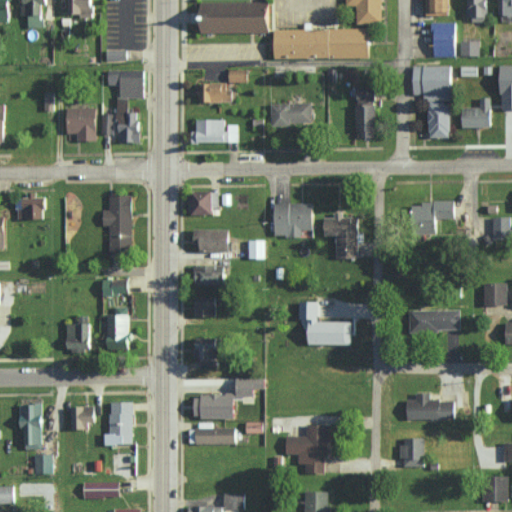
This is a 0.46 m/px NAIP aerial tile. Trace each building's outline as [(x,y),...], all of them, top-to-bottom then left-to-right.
[(10,0),(0,0),(0,21),(10,21),(10,0)] [(29,26),(45,26),(45,4),(48,4),(48,0),(23,0),(24,14),(29,15),(29,26)] [(95,0),(69,0),(69,13),(79,13),(79,17),(95,17),(95,0)] [(350,0),(350,6),(361,6),(361,23),(385,24),(385,0),(350,0)] [(450,0),(425,0),(426,15),(451,14),(450,0)] [(467,0),(467,19),(487,20),(487,0),(467,0)] [(511,0),(498,0),(499,21),(511,21),(511,0)] [(203,3),(203,34),(272,33),(272,2),(203,3)] [(457,22),(434,22),(434,56),(457,56),(457,22)] [(275,29),(275,58),(373,57),(372,28),(275,29)] [(481,41),(461,40),(461,55),(481,55),(481,41)] [(108,59),(128,58),(127,49),(108,50),(108,59)] [(502,109),(511,108),(511,64),(501,65),(502,109)] [(453,65),(415,65),(415,93),(424,93),(424,98),(430,98),(430,137),(452,137),(452,101),(453,101),(453,65)] [(145,70),(109,69),(109,84),(118,84),(117,121),(119,121),(119,141),(140,141),(140,111),(128,111),(128,97),(145,97),(145,70)] [(248,82),(249,69),(230,69),(230,82),(248,82)] [(200,82),(200,101),(234,102),(234,89),(228,89),(228,83),(200,82)] [(376,86),(358,86),(358,103),(377,103),(376,86)] [(55,92),(45,91),(44,109),(55,110),(55,92)] [(492,97),(480,97),(481,106),(463,107),(463,127),(492,127),(492,97)] [(313,123),(313,101),(272,102),(273,124),(313,123)] [(377,104),(357,104),(358,137),(377,136),(377,104)] [(79,140),(98,140),(97,106),(68,107),(69,133),(79,133),(79,140)] [(114,113),(102,113),(101,133),(114,134),(114,113)] [(227,119),(197,119),(197,130),(193,130),(193,142),(240,141),(239,124),(227,125),(227,119)] [(213,191),(189,191),(190,212),(220,212),(219,201),(213,201),(213,191)] [(110,225),(110,253),(133,253),(134,194),(110,194),(110,209),(104,209),(104,225),(110,225)] [(45,218),(45,209),(48,209),(48,195),(29,195),(29,197),(18,197),(18,218),(45,218)] [(457,218),(456,201),(416,202),(416,233),(439,232),(439,218),(457,218)] [(276,202),(276,236),(302,236),(302,229),(314,229),(314,202),(276,202)] [(359,217),(344,217),(344,211),(335,211),(335,217),(324,217),(324,235),(337,235),(337,257),(359,258),(359,217)] [(494,217),(494,241),(511,240),(511,216),(494,217)] [(231,250),(232,229),(196,228),(196,249),(231,250)] [(266,258),(266,240),(250,240),(250,258),(266,258)] [(225,265),(195,266),(196,285),(225,284),(225,265)] [(104,278),(104,293),(130,293),(130,279),(104,278)] [(485,304),(508,305),(509,283),(486,283),(485,304)] [(196,316),(217,316),(218,296),(196,296),(196,316)] [(319,320),(319,301),(301,301),(301,318),(311,319),(311,344),(352,344),(353,321),(319,320)] [(130,349),(131,306),(116,306),(116,314),(109,314),(108,348),(130,349)] [(462,329),(461,309),(411,310),(412,331),(462,329)] [(67,350),(89,351),(90,316),(80,315),(80,323),(68,323),(67,350)] [(196,358),(202,358),(201,368),(218,368),(219,337),(196,337),(196,358)] [(239,377),(238,396),(256,397),(256,388),(267,388),(268,378),(239,377)] [(431,392),(417,392),(417,398),(408,399),(408,419),(457,418),(457,400),(431,400),(431,392)] [(196,417),(237,417),(237,394),(196,394),(196,417)] [(111,433),(105,433),(105,444),(135,443),(133,401),(110,401),(111,433)] [(20,404),(21,428),(25,428),(25,449),(44,448),(43,403),(20,404)] [(72,406),(73,429),(90,428),(90,422),(97,422),(96,405),(72,406)] [(247,433),(264,433),(264,421),(247,421),(247,433)] [(213,427),(213,422),(198,422),(198,430),(190,430),(191,443),(237,442),(237,427),(213,427)] [(287,435),(286,453),(300,453),(300,463),(307,463),(306,472),(328,472),(329,424),(308,424),(308,435),(287,435)] [(426,438),(403,438),(403,465),(426,465),(426,438)] [(53,454),(35,454),(35,473),(54,473),(53,454)] [(509,501),(510,476),(490,476),(489,500),(509,501)] [(85,481),(85,497),(120,497),(120,481),(85,481)] [(0,502),(15,502),(15,486),(0,485),(0,502)] [(330,511),(330,491),(306,491),(305,511),(330,511)] [(225,508),(245,508),(245,493),(225,493),(225,508)]
